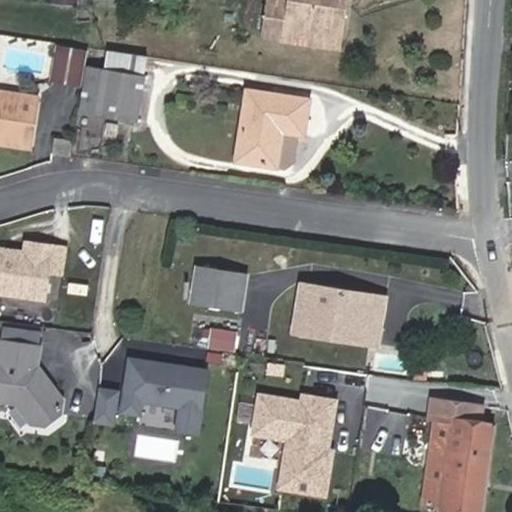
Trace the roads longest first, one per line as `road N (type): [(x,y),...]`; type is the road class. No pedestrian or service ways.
road 1 (residential): [(489,227),(90,186),(0,204)]
road 2 (residential): [(489,227),(481,148),(490,0)]
